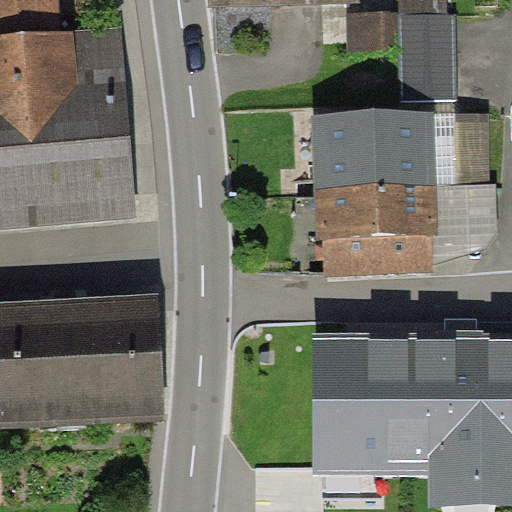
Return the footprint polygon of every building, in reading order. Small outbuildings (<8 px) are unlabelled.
[(0,0),(0,210),(124,200),(111,39),(56,44),(52,0),(0,0)] [(456,19),(401,19),(402,104),(457,103),(456,19)] [(395,20),(352,20),(353,53),(396,53),(395,20)] [(487,118),(456,120),(458,173),(489,172),(487,118)] [(428,120),(321,124),(326,272),(433,268),(488,252),(497,236),(496,189),(431,194),(428,120)] [(149,304),(0,310),(0,426),(154,420),(149,304)] [(511,344),(323,346),(323,473),(437,472),(437,495),(511,494),(511,344)]
